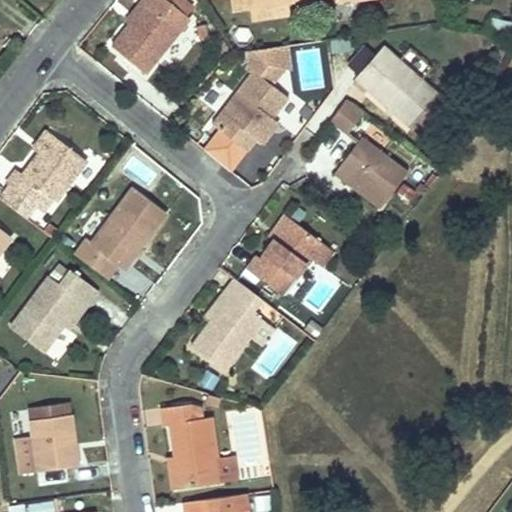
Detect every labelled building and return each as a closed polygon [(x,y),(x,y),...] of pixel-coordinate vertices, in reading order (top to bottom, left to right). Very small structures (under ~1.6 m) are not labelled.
[(140,0),(145,3),(129,23),(111,45),(145,72),(189,18),(186,15),(167,0),(140,0)] [(140,0),(124,20),(129,23),(145,3),(140,0)] [(167,0),(186,15),(193,6),(185,0),(167,0)] [(233,0),(235,9),(252,6),(275,2),(290,0),(233,0)] [(275,2),(252,6),(253,18),(292,13),(290,0),(275,2)] [(511,23),(491,19),(488,33),(511,38),(511,23)] [(311,40),(324,38),(322,22),(309,24),(311,40)] [(246,149),(255,137),(260,141),(276,120),(271,116),(287,95),(269,80),(280,66),(289,69),(285,44),(246,49),(248,62),(246,65),(250,68),(210,123),(246,149)] [(431,98),(436,93),(381,46),(354,77),(409,124),(424,137),(446,111),(431,98)] [(451,106),(436,93),(431,98),(446,111),(451,106)] [(344,98),(328,120),(345,132),(361,111),(344,98)] [(40,150),(53,132),(47,127),(33,145),(40,150)] [(86,158),(53,132),(40,150),(22,172),(17,168),(8,179),(11,181),(1,195),(23,212),(34,199),(41,204),(51,192),(57,196),(86,158)] [(361,135),(337,167),(357,183),(382,201),(406,170),(381,150),(361,135)] [(357,183),(337,167),(332,174),(353,189),(357,183)] [(85,236),(74,251),(106,275),(117,262),(124,266),(154,226),(120,201),(109,215),(90,240),(85,236)] [(85,236),(90,240),(109,215),(96,205),(77,230),(85,236)] [(268,234),(273,238),(289,217),(285,213),(268,234)] [(289,217),(273,238),(259,258),(254,254),(245,266),(281,293),(320,239),(289,217)] [(0,224),(0,246),(11,232),(0,224)] [(40,347),(61,320),(79,298),(85,302),(95,288),(69,267),(58,280),(48,272),(8,322),(40,347)] [(229,296),(212,319),(191,346),(221,370),(249,333),(260,320),(248,311),(259,296),(235,278),(223,292),(229,296)] [(223,292),(206,314),(212,319),(229,296),(223,292)] [(79,298),(61,320),(66,325),(85,302),(79,298)] [(0,390),(19,367),(12,362),(0,376),(0,390)] [(206,371),(199,382),(213,390),(219,379),(206,371)] [(220,395),(208,391),(206,399),(218,402),(220,395)] [(173,453),(178,484),(217,479),(208,413),(200,414),(198,404),(187,400),(161,404),(163,421),(169,420),(173,453)] [(72,401),(31,407),(35,433),(13,436),(18,472),(40,468),(42,483),(71,479),(70,464),(81,462),(72,401)] [(171,486),(178,484),(173,453),(167,453),(171,486)] [(244,491),(182,499),(183,511),(238,511),(238,508),(246,506),(244,491)] [(254,511),(269,511),(269,493),(254,493),(254,511)] [(26,500),(26,511),(53,511),(53,500),(26,500)] [(8,511),(23,511),(22,502),(7,504),(8,511)]
